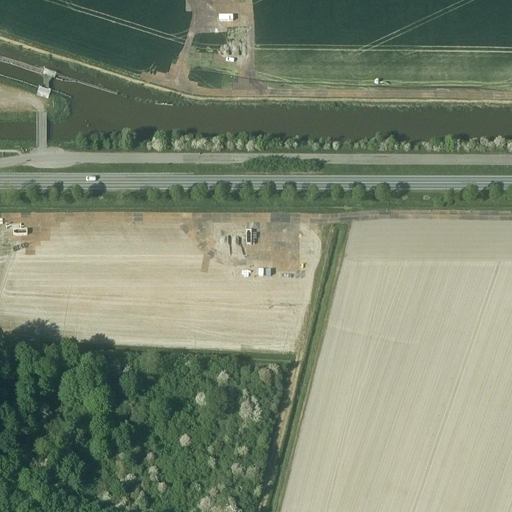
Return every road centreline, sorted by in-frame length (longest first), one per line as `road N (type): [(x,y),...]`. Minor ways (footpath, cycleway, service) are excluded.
road 1 (unclassified): [(511,159),(0,162)]
road 2 (primary): [(511,182),(0,182)]
